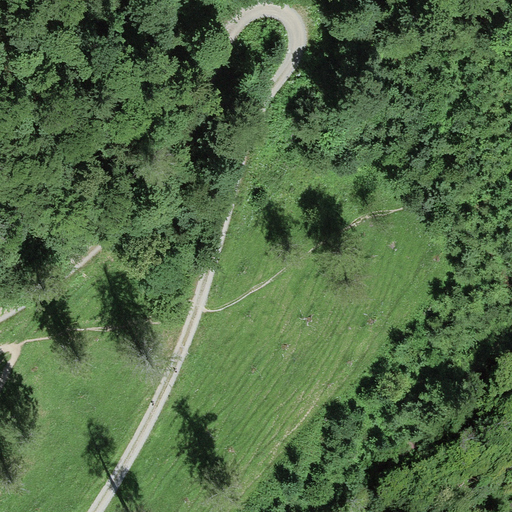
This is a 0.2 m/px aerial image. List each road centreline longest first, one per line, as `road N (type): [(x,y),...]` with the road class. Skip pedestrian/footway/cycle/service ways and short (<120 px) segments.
road 1 (track): [(205,281),(254,108),(303,40),(300,9),(261,6),(230,32),(182,144),(123,220),(0,315)]
road 2 (track): [(94,511),(147,421),(195,312)]
